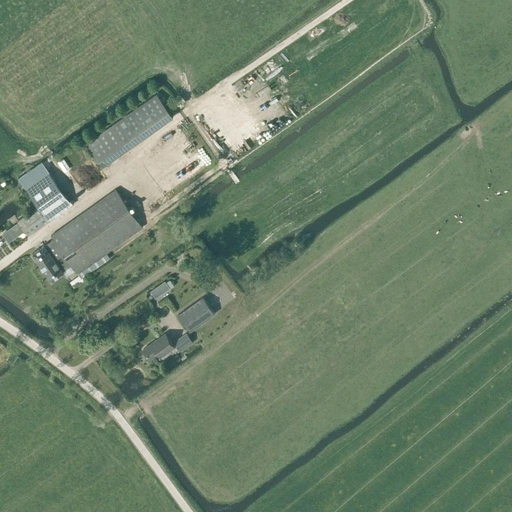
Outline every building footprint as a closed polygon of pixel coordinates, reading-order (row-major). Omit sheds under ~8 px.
[(101,166),(126,149),(172,117),(156,94),(85,143),(101,166)] [(51,151),(47,153),(52,161),(56,159),(51,151)] [(28,235),(72,204),(54,179),(49,171),(24,189),(29,196),(37,206),(18,220),(28,235)] [(77,273),(142,227),(115,189),(50,236),(53,239),(44,246),(43,245),(43,246),(31,254),(51,281),(63,272),(62,271),(71,265),(77,273)] [(8,239),(16,233),(23,229),(18,222),(3,233),(8,239)] [(170,279),(165,282),(170,289),(174,286),(170,279)] [(188,329),(213,312),(201,296),(177,313),(188,329)] [(158,355),(173,345),(163,332),(141,348),(148,357),(156,352),(158,355)] [(180,338),(174,342),(180,352),(187,347),(180,338)]
